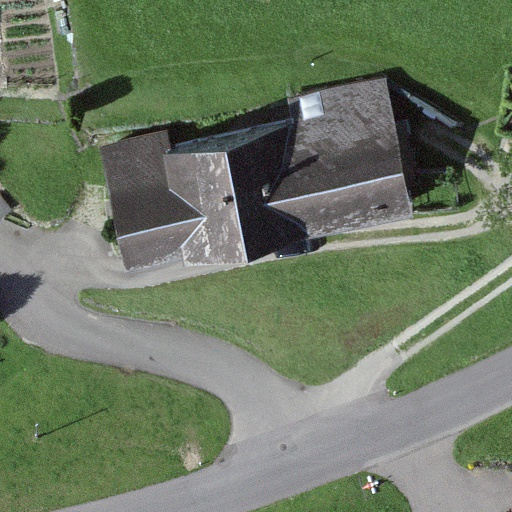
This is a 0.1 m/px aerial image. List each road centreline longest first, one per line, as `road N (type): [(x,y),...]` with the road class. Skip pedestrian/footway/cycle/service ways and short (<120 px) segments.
road 1 (track): [(511,211),(140,278),(69,260),(14,288)]
road 2 (residential): [(314,457),(305,436),(232,374),(82,341),(40,322),(0,268)]
road 3 (track): [(305,436),(391,359),(511,273)]
road 4 (unclassified): [(511,381),(314,457)]
road 5 (unclassified): [(314,457),(169,511)]
